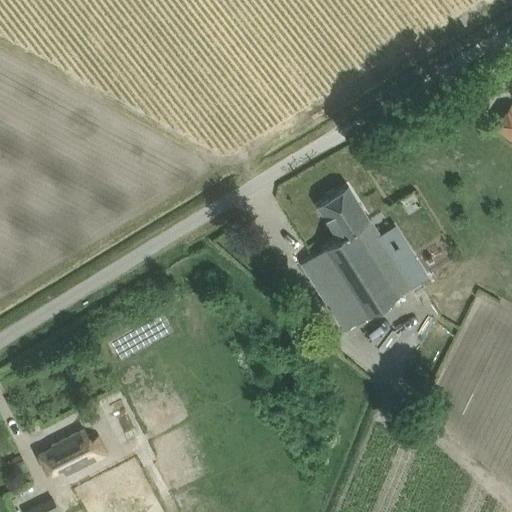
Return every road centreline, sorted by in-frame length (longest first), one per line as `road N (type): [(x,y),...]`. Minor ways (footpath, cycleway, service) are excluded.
road 1 (unclassified): [(0,339),(342,130)]
road 2 (track): [(342,130),(511,27)]
